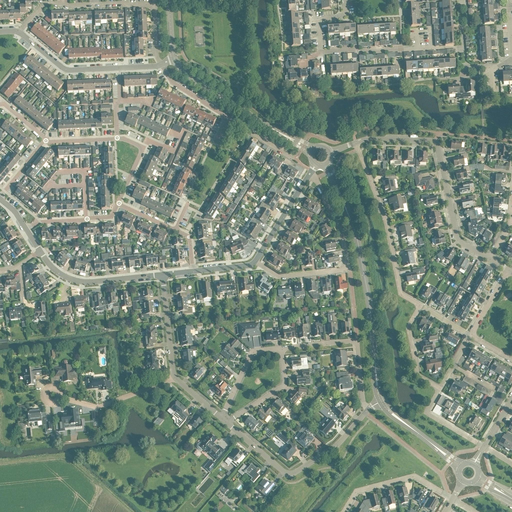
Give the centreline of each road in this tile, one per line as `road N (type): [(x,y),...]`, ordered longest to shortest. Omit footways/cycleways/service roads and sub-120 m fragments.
road 1 (tertiary): [(381,399),(359,249),(327,164)]
road 2 (residential): [(489,259),(457,239),(433,142),(355,142)]
road 3 (residential): [(254,261),(279,276),(348,267),(311,171)]
road 4 (residential): [(367,409),(337,445),(290,472),(226,422)]
road 5 (residential): [(419,305),(399,291),(383,213),(355,142)]
road 6 (residential): [(295,160),(172,82),(161,65)]
road 7 (tertiary): [(311,151),(190,77),(175,59)]
road 8 (residential): [(18,32),(46,3),(155,4)]
road 9 (residential): [(367,409),(357,340),(281,348)]
road 10 (unclassified): [(162,275),(84,282),(60,274),(40,252)]
road 11 (residential): [(454,48),(322,51)]
road 12 (residential): [(343,511),(355,491),(413,475),(452,498)]
